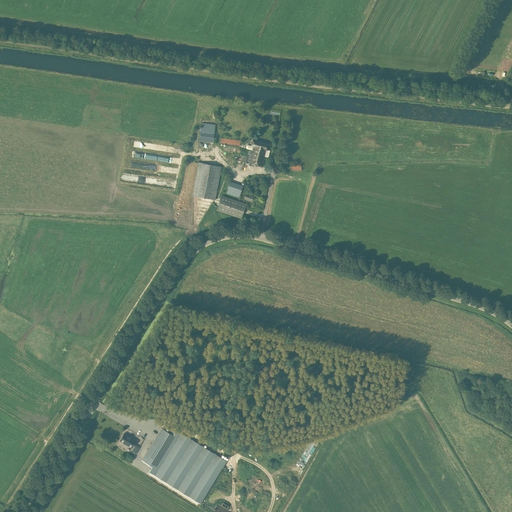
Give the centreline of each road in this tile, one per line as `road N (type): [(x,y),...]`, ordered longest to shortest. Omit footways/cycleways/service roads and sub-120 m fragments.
road 1 (unclassified): [(511,326),(480,307),(254,238),(203,245),(163,295)]
road 2 (unknown): [(511,330),(458,305),(231,240)]
road 3 (unclassified): [(22,511),(163,295)]
